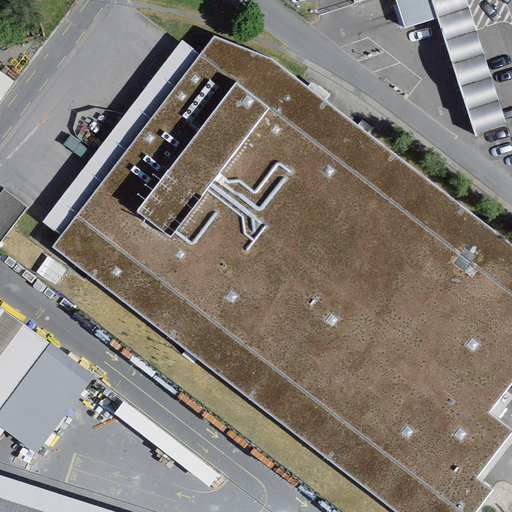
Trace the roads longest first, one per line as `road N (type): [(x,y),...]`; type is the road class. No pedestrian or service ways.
road 1 (residential): [(258,0),(511,195)]
road 2 (residential): [(0,136),(104,0)]
